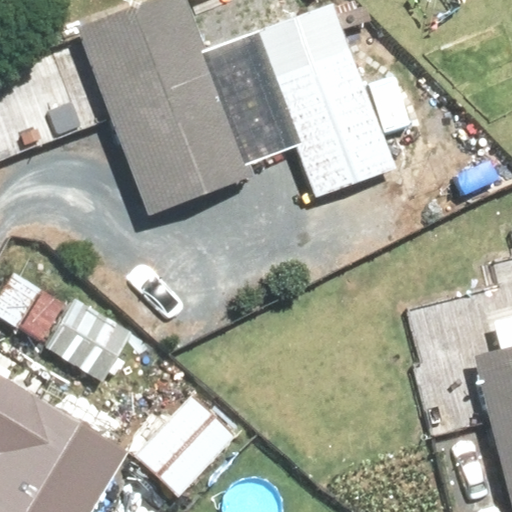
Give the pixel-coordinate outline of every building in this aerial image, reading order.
[(175,0),(150,0),(64,33),(136,223),(245,182),(240,171),(289,153),(309,205),(396,172),(331,3),(196,54),(175,0)] [(421,40),(384,57),(418,133),(456,116),(421,40)] [(135,332),(18,268),(0,301),(0,324),(107,383),(135,332)] [(511,511),(511,347),(465,360),(506,511),(511,511)] [(84,511),(118,458),(0,386),(0,511),(84,511)] [(246,442),(199,397),(141,459),(188,503),(246,442)]
